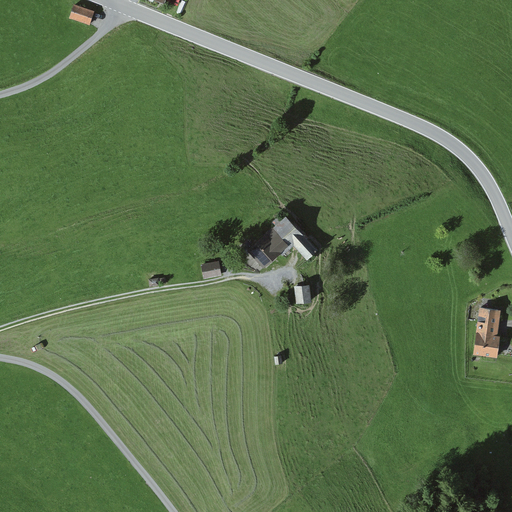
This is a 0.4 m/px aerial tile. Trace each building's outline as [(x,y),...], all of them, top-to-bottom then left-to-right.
[(98,13),(77,6),(72,20),(93,28),(98,13)] [(298,214),(256,250),(272,268),(300,244),(317,263),(330,251),(298,214)] [(219,262),(201,265),(204,279),(221,276),(219,262)] [(169,277),(152,279),(153,286),(168,284),(169,277)] [(319,285),(302,287),(303,306),(320,304),(319,285)] [(508,369),(509,313),(482,313),(482,369),(508,369)] [(274,357),(275,365),(283,364),(282,357),(274,357)]
